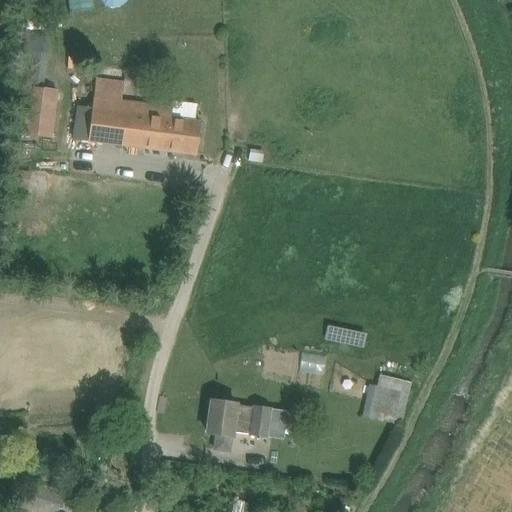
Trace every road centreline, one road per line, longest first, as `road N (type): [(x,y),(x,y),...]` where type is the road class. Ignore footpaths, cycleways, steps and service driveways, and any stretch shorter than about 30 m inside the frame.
road 1 (unclassified): [(155,511),(146,408),(224,164)]
road 2 (track): [(486,274),(456,351),(371,511)]
